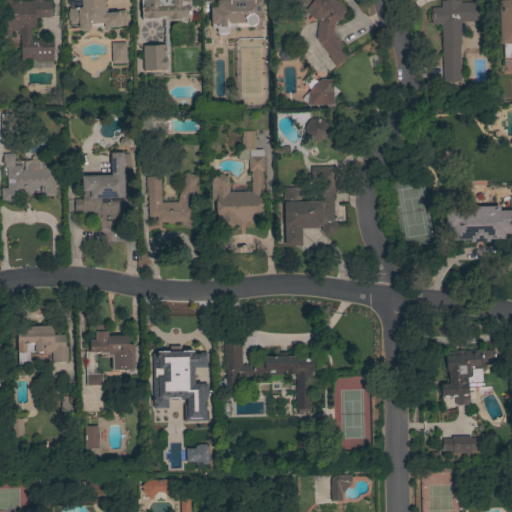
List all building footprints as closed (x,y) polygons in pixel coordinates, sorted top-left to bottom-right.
[(33,1),(33,0),(42,0),(42,1),(51,1),(51,17),(36,17),(36,30),(32,30),(32,40),(40,40),(40,41),(53,41),(53,62),(35,62),(35,60),(21,61),(21,43),(20,43),(20,36),(19,36),(19,31),(11,31),(11,37),(0,37),(0,0),(11,0),(11,2),(33,1)] [(103,0),(104,9),(105,9),(106,9),(106,10),(107,12),(125,11),(126,26),(109,27),(109,28),(103,28),(103,27),(90,27),(90,29),(88,29),(89,31),(81,31),(81,30),(79,30),(78,24),(69,25),(69,18),(67,19),(67,13),(68,13),(68,9),(81,8),(80,0),(103,0)] [(143,46),(158,46),(158,45),(165,45),(164,17),(159,17),(159,18),(143,19),(142,0),(188,0),(188,17),(186,17),(186,19),(185,21),(183,21),(181,21),(180,20),(180,19),(168,19),(168,54),(165,54),(165,70),(143,71),(143,46)] [(260,0),(260,13),(261,13),(262,22),(261,22),(261,27),(250,27),(250,26),(228,27),(228,33),(227,34),(222,35),(218,35),(216,34),(216,28),(211,28),(211,24),(210,24),(210,8),(216,7),(215,0),(260,0)] [(343,46),(341,48),(348,57),(334,67),(328,58),(329,57),(315,39),(317,21),(304,11),(295,11),(290,7),(292,3),(287,0),(335,0),(344,7),(346,9),(346,11),(345,13),(339,22),(336,20),(333,25),(333,32),(343,46)] [(460,45),(459,45),(460,81),(443,81),(441,24),(431,24),(431,8),(441,8),(441,1),(459,0),(459,3),(478,3),(478,22),(460,22),(460,45)] [(511,57),(503,58),(502,44),(500,44),(498,1),(503,0),(511,0),(511,57)] [(126,63),(111,63),(111,43),(125,43),(126,63)] [(333,105),(308,105),(307,92),(319,79),(332,79),(333,105)] [(0,114),(12,114),(12,131),(0,132),(0,114)] [(327,135),(324,138),(320,141),(315,142),(311,141),(307,139),(305,134),(304,130),(305,124),(308,121),(312,119),(317,118),(321,119),(325,122),(327,126),(328,130),(327,135)] [(228,192),(251,191),(251,171),(248,171),(248,160),(237,160),(237,151),(242,150),(241,132),(254,131),(254,150),(262,150),(262,151),(263,151),(263,171),(261,171),(262,198),(261,198),(261,200),(262,200),(262,212),(261,212),(261,221),(256,221),(256,222),(249,223),(249,221),(245,221),(245,224),(241,224),(241,225),(232,225),(232,227),(226,227),(226,229),(221,229),(221,227),(215,227),(215,218),(216,218),(216,213),(215,213),(215,201),(209,201),(209,178),(214,178),(214,176),(218,176),(218,174),(223,174),(223,175),(228,175),(228,192)] [(43,170),(43,166),(54,166),(55,196),(43,196),(43,192),(29,192),(29,196),(19,196),(19,201),(7,202),(7,200),(1,200),(1,188),(7,188),(7,174),(4,174),(4,163),(3,163),(2,154),(14,153),(14,161),(13,161),(13,166),(21,166),(21,171),(43,170)] [(111,176),(110,153),(129,153),(131,212),(115,213),(115,219),(100,219),(100,215),(96,215),(96,213),(83,214),(83,212),(74,212),(74,200),(82,199),(81,177),(111,176)] [(283,207),(282,207),(282,188),(300,187),(300,201),(317,201),(316,183),(310,183),(310,167),(335,166),(335,194),(332,194),(333,220),(336,223),(336,230),(332,235),(325,235),(320,230),(320,226),(318,226),(318,228),(300,229),(301,246),(284,246),(283,207)] [(185,173),(197,177),(193,186),(195,187),(193,193),(195,193),(191,206),(192,206),(192,222),(174,222),(174,224),(167,224),(167,223),(156,223),(156,217),(148,217),(147,196),(146,196),(145,177),(160,177),(160,202),(177,202),(178,198),(177,198),(185,173)] [(488,239),(489,242),(469,242),(469,240),(452,240),(452,227),(445,228),(445,210),(466,210),(466,207),(499,206),(499,211),(510,211),(510,198),(511,197),(511,233),(504,234),(504,239),(488,239)] [(111,358),(99,358),(99,352),(88,353),(88,340),(95,340),(94,325),(106,325),(107,336),(127,336),(128,345),(133,345),(133,356),(134,356),(134,362),(133,362),(133,370),(111,370),(111,358)] [(51,326),(51,330),(52,330),(53,335),(64,335),(64,347),(67,347),(67,362),(51,362),(51,352),(42,353),(37,354),(37,352),(29,353),(29,363),(18,364),(17,353),(16,327),(51,326)] [(150,390),(154,390),(152,338),(169,338),(170,355),(191,354),(196,352),(198,353),(201,352),(206,366),(204,367),(207,374),(198,378),(208,404),(194,409),(192,402),(190,403),(184,389),(186,388),(184,383),(174,386),(169,385),(169,388),(168,391),(166,392),(167,420),(151,420),(150,390)] [(223,340),(240,339),(241,365),(252,365),(252,364),(263,364),(263,356),(279,356),(279,353),(286,352),(286,356),(295,355),(295,359),(312,358),(312,372),(311,372),(311,392),(310,392),(310,409),(309,409),(309,414),(297,414),(297,409),(295,409),(294,375),(235,377),(236,393),(225,394),(224,387),(222,387),(222,379),(224,379),(224,377),(225,377),(225,370),(224,370),(223,340)] [(455,351),(463,350),(463,351),(480,350),(480,351),(492,350),(493,362),(482,363),(482,369),(470,369),(471,377),(469,377),(469,378),(466,378),(467,395),(440,397),(440,385),(442,385),(442,383),(445,383),(445,379),(448,379),(447,372),(446,373),(445,352),(455,351)] [(100,386),(100,387),(87,388),(87,386),(86,386),(85,374),(101,373),(102,386),(100,386)] [(193,412),(210,411),(211,426),(209,432),(203,435),(197,432),(194,427),(193,412)] [(23,438),(11,438),(10,419),(22,419),(23,438)] [(97,433),(99,433),(99,442),(98,442),(98,449),(84,449),(84,426),(86,426),(96,426),(96,425),(97,425),(97,433)] [(470,436),(470,438),(480,438),(480,451),(470,451),(470,453),(451,454),(451,451),(441,451),(441,439),(451,439),(451,437),(470,436)] [(182,464),(206,463),(205,446),(182,447),(182,464)] [(329,479),(333,475),(350,475),(350,484),(341,494),(341,501),(330,501),(329,479)] [(140,491),(142,489),(139,486),(148,477),(151,480),(166,479),(177,490),(169,499),(161,492),(156,492),(149,499),(140,491)]
